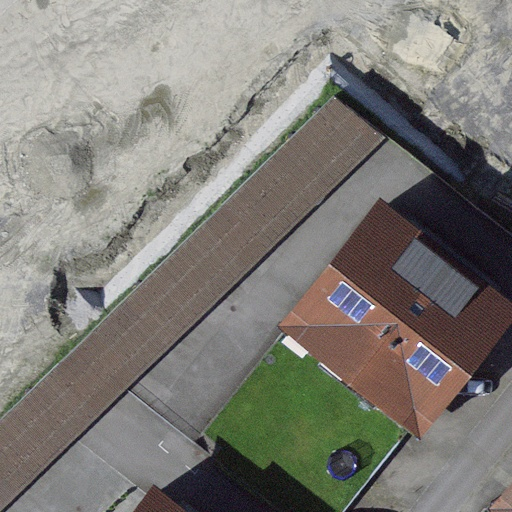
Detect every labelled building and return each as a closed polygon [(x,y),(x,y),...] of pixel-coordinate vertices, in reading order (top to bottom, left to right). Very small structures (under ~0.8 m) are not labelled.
[(321,0),(90,0),(88,3),(211,117),(257,69),(321,0)] [(511,0),(440,0),(427,17),(511,84),(511,0)] [(0,511),(12,511),(397,138),(352,92),(0,434),(0,511)] [(77,184),(0,112),(0,356),(122,225),(77,184)] [(511,345),(511,294),(397,206),(305,324),(445,432),(511,345)] [(353,511),(419,428),(294,332),(208,444),(296,511),(353,511)] [(201,511),(172,488),(152,511),(201,511)] [(511,511),(511,503),(503,511),(511,511)]
